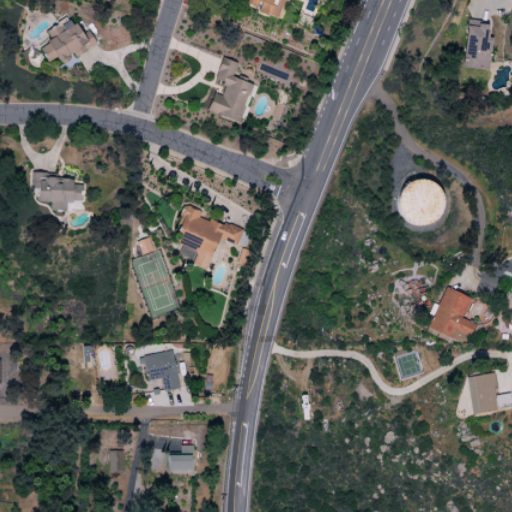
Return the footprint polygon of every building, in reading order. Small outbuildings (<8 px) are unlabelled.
[(241,0),(241,3),(257,8),(255,13),(276,18),(281,0),(241,0)] [(94,44),(86,31),(81,34),(74,23),(68,26),(64,19),(43,31),(49,40),(38,47),(47,62),(54,57),(58,63),(71,55),(72,58),(94,44)] [(486,71),(490,37),(485,36),(486,24),(465,21),(459,67),(486,71)] [(205,111),(237,122),(249,84),(230,78),(235,63),(219,58),(212,79),(223,82),(219,96),(211,93),(205,111)] [(35,202),(49,202),(49,212),(64,212),(64,202),(78,202),(78,185),(70,185),(70,179),(54,179),(54,173),(29,173),(29,188),(35,188),(35,202)] [(439,183),(397,181),(396,223),(437,225),(439,183)] [(243,247),(248,233),(197,216),(199,212),(180,206),(177,216),(181,217),(172,244),(195,251),(190,265),(205,270),(215,238),(243,247)] [(132,242),(137,256),(150,251),(146,238),(132,242)] [(469,298),(442,287),(425,329),(454,340),(456,337),(466,341),(473,324),(461,319),(469,298)] [(145,380),(159,378),(161,392),(177,389),(170,351),(140,356),(145,380)] [(464,377),(468,413),(509,408),(507,394),(494,395),(491,374),(464,377)] [(165,456),(165,470),(190,470),(189,445),(178,446),(178,455),(165,456)] [(120,451),(106,451),(106,474),(120,473),(120,451)]
